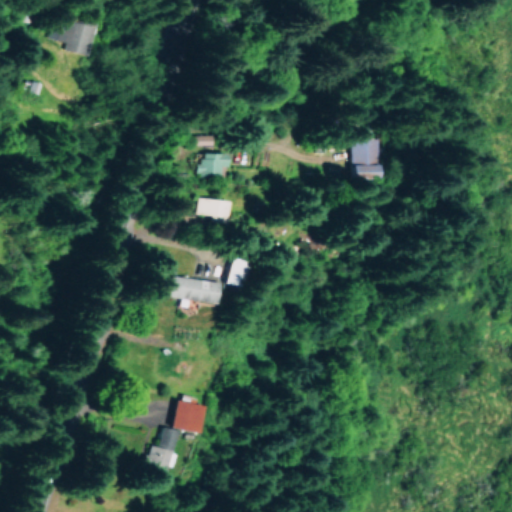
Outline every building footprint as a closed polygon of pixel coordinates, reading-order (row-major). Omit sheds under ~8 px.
[(88,25),(59,18),(57,27),(46,24),(43,37),(60,41),(58,49),(80,54),(88,25)] [(370,161),(370,136),(343,137),(344,162),(370,161)] [(191,173),(216,173),(216,164),(221,165),(221,152),(198,151),(198,160),(192,160),(191,173)] [(191,213),(205,214),(205,221),(222,222),(223,199),(192,197),(191,213)] [(218,280),(236,287),(244,264),(226,257),(218,280)] [(211,302),(214,281),(166,274),(163,295),(211,302)] [(200,404),(171,397),(164,425),(193,432),(200,404)] [(152,444),(143,442),(136,471),(160,476),(170,429),(157,426),(152,444)]
